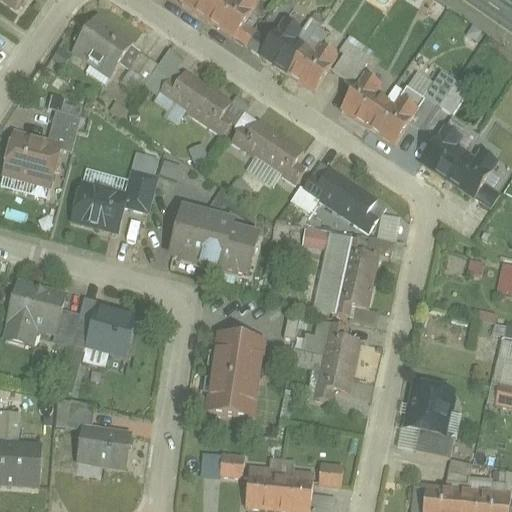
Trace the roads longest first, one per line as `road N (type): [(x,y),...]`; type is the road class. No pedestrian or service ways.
road 1 (residential): [(147,0),(409,177),(416,190),(356,511)]
road 2 (residential): [(0,230),(173,283),(153,511)]
